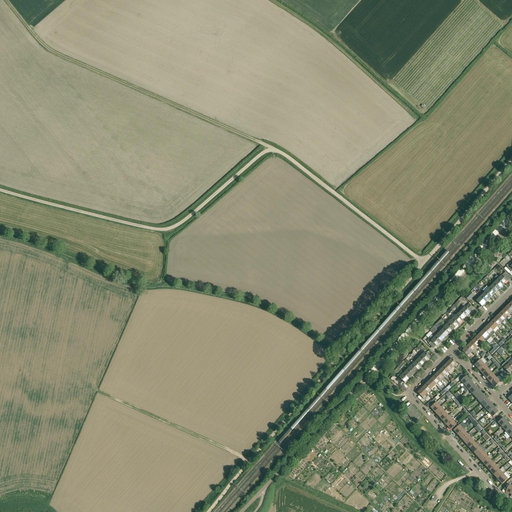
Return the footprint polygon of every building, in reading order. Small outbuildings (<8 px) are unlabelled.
[(502,275),(498,280),(503,285),(507,281),(502,275)] [(498,280),(493,284),(499,289),(503,285),(498,280)] [(493,284),(489,288),(494,294),(499,289),(493,284)] [(489,288),(485,292),(490,298),(494,294),(489,288)] [(485,292),(481,297),(486,302),(490,298),(485,292)] [(482,306),(486,302),(481,297),(476,301),(482,306)] [(469,304),(466,307),(465,307),(463,308),(469,314),(471,312),(470,312),(474,308),(469,304)] [(463,308),(458,313),(464,319),(469,314),(463,308)] [(505,309),(501,313),(506,318),(510,314),(505,309)] [(458,313),(454,318),(459,324),(464,319),(458,313)] [(501,313),(496,317),(502,322),(506,318),(501,313)] [(496,317),(492,321),(497,327),(502,322),(496,317)] [(454,318),(449,323),(454,329),(459,324),(454,318)] [(492,321),(488,326),(493,331),(497,327),(492,321)] [(449,323),(444,328),(449,334),(454,329),(449,323)] [(488,326),(484,330),(489,335),(493,331),(488,326)] [(444,328),(440,332),(445,338),(449,334),(444,328)] [(484,330),(479,334),(485,339),(489,335),(484,330)] [(440,332),(435,337),(441,342),(445,338),(440,332)] [(479,334),(475,338),(481,344),(485,339),(479,334)] [(427,341),(430,344),(429,344),(434,348),(436,346),(441,342),(435,337),(432,340),(430,338),(427,341)] [(475,338),(471,342),(476,348),(481,344),(475,338)] [(471,342),(467,347),(472,352),(476,348),(471,342)] [(462,351),(468,356),(472,352),(467,347),(462,351)] [(425,352),(421,356),(426,362),(430,358),(425,352)] [(419,355),(418,357),(415,359),(416,361),(422,366),(426,362),(421,356),(419,355)] [(457,364),(452,358),(447,363),(453,368),(457,364)] [(480,360),(475,365),(479,369),(484,364),(480,360)] [(416,361),(412,365),(418,370),(422,366),(416,361)] [(507,362),(502,366),(504,368),(509,374),(511,371),(511,367),(508,364),(509,364),(507,362)] [(447,363),(443,367),(448,372),(453,368),(447,363)] [(479,369),(483,374),(488,369),(484,364),(479,369)] [(497,364),(490,370),(488,369),(483,374),(487,378),(492,373),(496,370),(496,369),(499,366),(497,364)] [(412,365),(408,369),(414,375),(418,370),(412,365)] [(443,367),(439,371),(444,377),(448,372),(443,367)] [(408,369),(404,373),(409,379),(414,375),(408,369)] [(439,371),(435,376),(440,381),(444,377),(439,371)] [(405,383),(408,381),(409,379),(404,373),(404,374),(402,372),(398,376),(400,377),(397,380),(401,384),(403,382),(405,383)] [(487,378),(491,383),(496,378),(492,373),(487,378)] [(435,376),(430,380),(436,385),(440,381),(435,376)] [(461,381),(465,386),(471,381),(466,376),(461,381)] [(495,388),(500,382),(496,378),(491,383),(495,388)] [(430,380),(426,384),(431,389),(436,385),(430,380)] [(465,386),(469,390),(475,385),(471,381),(465,386)] [(426,384),(422,388),(427,394),(431,389),(426,384)] [(469,390),(473,394),(479,390),(475,385),(469,390)] [(422,388),(417,393),(423,398),(427,394),(422,388)] [(473,394),(477,399),(483,394),(479,390),(473,394)] [(477,399),(481,403),(486,398),(483,394),(477,399)] [(481,403),(485,408),(490,403),(486,398),(481,403)] [(409,402),(399,411),(412,425),(422,416),(418,411),(419,410),(414,404),(413,406),(409,402)] [(436,402),(431,408),(435,412),(441,407),(436,402)] [(485,408),(489,412),(494,407),(490,403),(485,408)] [(445,411),(441,407),(435,412),(439,417),(445,411)] [(489,412),(487,414),(491,419),(492,419),(493,421),(494,420),(500,415),(498,413),(499,412),(494,407),(489,412)] [(449,416),(445,411),(439,417),(443,421),(449,416)] [(453,420),(449,416),(443,421),(447,426),(453,420)] [(497,420),(499,422),(498,423),(502,427),(508,422),(504,418),(502,419),(500,417),(497,420)] [(457,425),(456,424),(453,420),(447,426),(451,430),(457,425)] [(502,427),(506,432),(511,427),(508,422),(502,427)] [(454,430),(458,435),(464,430),(459,425),(454,430)] [(458,435),(462,439),(468,434),(464,430),(458,435)] [(462,439),(466,444),(472,439),(468,434),(462,439)] [(466,444),(470,448),(476,443),(472,439),(466,444)] [(470,448),(474,453),(480,448),(476,443),(470,448)] [(474,453),(478,457),(484,452),(480,448),(474,453)] [(478,457),(482,462),(488,457),(484,452),(478,457)] [(482,462),(486,466),(492,461),(488,457),(482,462)] [(486,466),(490,471),(496,465),(492,461),(486,466)] [(490,471),(494,475),(500,470),(496,465),(490,471)] [(494,475),(498,480),(506,472),(505,471),(502,473),(500,470),(494,475)] [(502,484),(508,479),(504,474),(506,472),(498,480),(502,484)]
